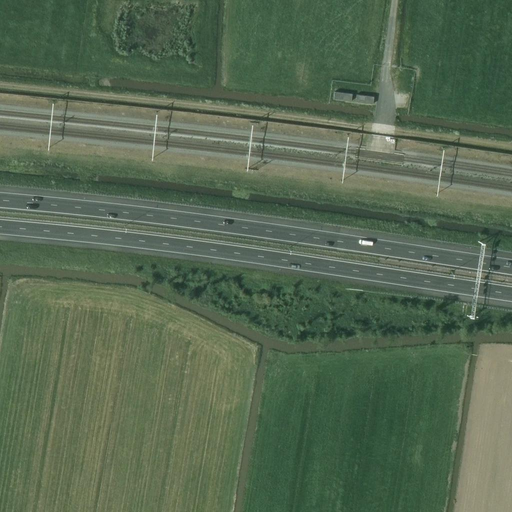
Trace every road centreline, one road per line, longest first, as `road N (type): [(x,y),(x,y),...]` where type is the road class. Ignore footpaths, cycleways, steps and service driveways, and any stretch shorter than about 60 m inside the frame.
road 1 (motorway): [(511,268),(0,201)]
road 2 (motorway): [(0,228),(511,295)]
